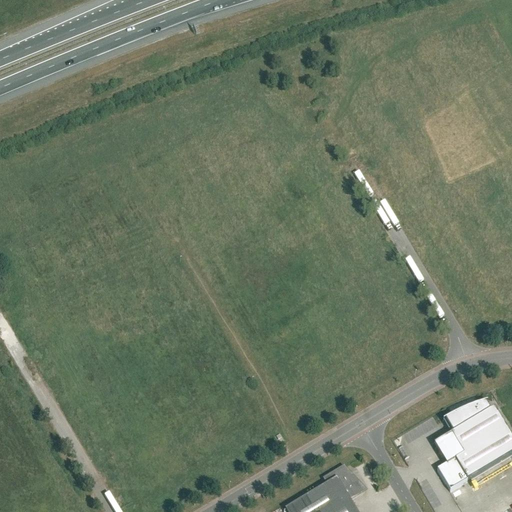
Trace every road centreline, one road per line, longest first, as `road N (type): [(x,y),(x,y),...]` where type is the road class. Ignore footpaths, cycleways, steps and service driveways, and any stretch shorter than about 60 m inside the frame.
road 1 (motorway): [(0,88),(221,0)]
road 2 (unclassified): [(473,365),(358,167)]
road 3 (unclassified): [(112,511),(0,327)]
road 4 (tertiary): [(360,424),(215,511)]
road 5 (motorway): [(146,0),(0,59)]
road 6 (tertiary): [(473,365),(360,424)]
